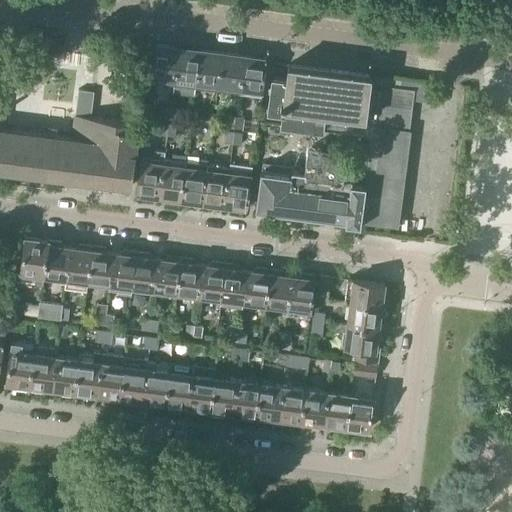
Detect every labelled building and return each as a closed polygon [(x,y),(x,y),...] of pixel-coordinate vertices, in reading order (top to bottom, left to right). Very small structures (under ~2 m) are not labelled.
[(151,77),(173,80),(178,47),(156,44),(151,77)] [(182,81),(195,82),(199,50),(178,47),(173,80),(173,84),(182,85),(182,81)] [(195,82),(217,85),(221,52),(199,50),(195,82)] [(217,85),(239,88),(243,55),(221,52),(217,85)] [(243,55),(239,88),(238,93),(261,96),(266,58),(243,55)] [(365,114),(369,85),(370,75),(288,65),(286,79),(272,77),(268,111),(282,113),(280,124),(323,129),(325,112),(365,118),(365,114)] [(400,87),(400,81),(401,79),(370,75),(369,85),(387,88),(387,86),(386,86),(386,85),(400,87)] [(417,83),(416,98),(444,99),(445,85),(417,83)] [(365,183),(360,222),(398,227),(398,225),(396,225),(399,200),(401,200),(401,199),(399,199),(403,165),(406,166),(406,164),(404,164),(408,131),(410,131),(410,130),(409,130),(411,115),(410,115),(413,90),(414,90),(414,89),(400,87),(386,85),(386,86),(387,86),(387,88),(369,85),(365,114),(374,116),(365,183)] [(78,87),(77,111),(93,112),(94,87),(78,87)] [(160,118),(169,119),(170,107),(162,106),(160,118)] [(170,107),(169,119),(177,120),(178,108),(170,107)] [(0,168),(44,174),(50,134),(2,128),(4,109),(0,108),(0,168)] [(192,110),(190,122),(212,124),(213,113),(192,110)] [(50,134),(44,174),(131,186),(138,129),(129,128),(130,122),(75,114),(72,137),(50,134)] [(226,126),(234,127),(235,116),(228,115),(226,126)] [(235,116),(234,127),(241,128),(243,117),(235,116)] [(242,130),(256,132),(258,120),(244,118),(242,130)] [(158,134),(167,135),(168,123),(160,122),(158,134)] [(168,123),(167,135),(175,136),(176,124),(168,123)] [(212,129),(204,128),(203,140),(210,141),(212,129)] [(224,143),(232,144),(233,132),(226,131),(224,143)] [(233,132),(232,144),(240,145),(242,133),(233,132)] [(360,224),(360,222),(365,183),(351,181),(351,176),(343,175),(346,154),(307,149),(304,170),(291,168),(291,166),(263,162),(262,170),(260,170),(255,208),(345,220),(345,222),(360,224)] [(136,192),(159,195),(163,158),(153,157),(153,161),(140,159),(136,192)] [(159,195),(180,198),(184,165),(171,163),(171,159),(163,158),(159,195)] [(180,198),(203,201),(207,164),(208,160),(200,159),(199,163),(185,161),(184,165),(180,198)] [(207,164),(203,201),(225,204),(229,171),(225,170),(226,166),(207,164)] [(229,171),(225,204),(247,207),(251,174),(229,171)] [(42,284),(43,275),(48,239),(25,236),(19,281),(42,284)] [(65,278),(69,246),(63,245),(61,241),(48,239),(43,275),(65,278)] [(65,278),(64,288),(86,290),(87,281),(92,245),(79,243),(76,247),(69,246),(65,278)] [(87,281),(109,284),(114,252),(107,251),(105,247),(92,245),(87,281)] [(109,284),(132,287),(136,251),(123,249),(120,253),(114,252),(109,284)] [(132,287),(154,289),(158,258),(152,257),(150,253),(136,251),(132,287)] [(0,254),(0,274),(14,276),(16,256),(0,254)] [(154,289),(176,292),(181,257),(168,255),(165,259),(158,258),(154,289)] [(176,292),(198,295),(203,264),(196,263),(194,258),(181,257),(176,292)] [(220,298),(221,298),(225,262),(212,261),(209,265),(203,264),(198,295),(205,296),(204,300),(220,302),(220,298)] [(220,302),(220,304),(242,307),(243,301),(247,269),(240,269),(239,264),(225,262),(221,298),(220,298),(220,302)] [(243,301),(265,304),(270,268),(257,266),(254,270),(247,269),(243,301)] [(265,304),(287,307),(291,275),(285,274),(283,270),(270,268),(265,304)] [(291,275),(287,307),(286,314),(309,317),(315,274),(301,272),(298,276),(291,275)] [(319,275),(316,297),(327,299),(330,276),(319,275)] [(347,278),(344,301),(350,302),(385,306),(387,291),(383,290),(384,283),(353,279),(347,278)] [(46,317),(60,319),(61,308),(62,303),(40,301),(39,305),(38,316),(46,317)] [(15,313),(38,316),(39,305),(16,302),(15,313)] [(350,302),(347,324),(378,328),(379,321),(383,322),(385,306),(350,302)] [(61,308),(60,319),(68,320),(70,309),(61,308)] [(314,311),(313,319),(324,321),(325,312),(314,311)] [(96,312),(95,323),(103,324),(105,313),(96,312)] [(114,315),(105,313),(103,324),(112,325),(114,315)] [(142,318),(141,329),(149,330),(150,319),(142,318)] [(14,319),(12,337),(15,337),(16,330),(25,331),(27,321),(14,319)] [(150,319),(149,330),(157,331),(159,321),(150,319)] [(324,321),(313,319),(311,335),(322,336),(324,321)] [(378,328),(347,324),(341,323),(340,330),(346,331),(345,346),(354,347),(352,358),(378,361),(381,334),(377,334),(378,328)] [(50,335),(59,336),(60,325),(52,324),(50,335)] [(185,335),(193,336),(194,325),(186,324),(185,335)] [(60,325),(59,336),(67,337),(68,326),(60,325)] [(194,325),(193,336),(201,337),(203,326),(194,325)] [(96,341),(104,342),(105,331),(97,330),(96,341)] [(229,341),(238,342),(239,331),(231,330),(229,341)] [(105,331),(104,342),(112,343),(113,332),(105,331)] [(239,331),(238,342),(246,343),(247,332),(239,331)] [(141,347),(149,348),(151,337),(142,336),(141,347)] [(283,336),(283,338),(282,348),(291,349),(292,337),(283,336)] [(151,337),(149,348),(157,349),(159,338),(151,337)] [(274,347),(282,348),(283,338),(275,337),(274,347)] [(16,386),(29,388),(35,344),(11,340),(6,381),(14,382),(16,386)] [(185,353),(194,354),(195,343),(187,341),(185,353)] [(195,343),(194,354),(202,355),(204,344),(195,343)] [(44,386),(51,387),(55,355),(56,355),(57,346),(35,344),(29,388),(41,390),(44,386)] [(232,359),(240,360),(241,349),(233,348),(232,359)] [(241,349),(240,360),(248,361),(249,350),(241,349)] [(79,358),(74,394),(86,396),(89,392),(97,393),(102,352),(94,351),(93,354),(79,352),(79,358)] [(107,398),(120,400),(124,364),(126,355),(102,352),(97,393),(105,394),(107,398)] [(276,365),(284,366),(286,354),(277,353),(276,365)] [(286,354),(284,366),(307,369),(308,357),(286,354)] [(61,392),(74,394),(79,358),(56,355),(55,355),(51,387),(60,388),(61,392)] [(124,364),(120,400),(132,402),(135,398),(143,399),(147,361),(148,359),(126,355),(124,364)] [(322,370),(330,371),(332,360),(323,359),(322,370)] [(332,360),(330,371),(338,372),(340,361),(332,360)] [(152,404),(165,406),(169,370),(170,364),(147,361),(143,399),(150,400),(152,404)] [(170,364),(165,406),(177,407),(180,404),(187,405),(193,364),(170,361),(170,364)] [(353,373),(376,376),(377,365),(354,362),(353,373)] [(193,364),(187,405),(195,406),(197,410),(210,412),(214,376),(216,367),(193,364)] [(225,410),(233,411),(237,379),(214,376),(210,412),(222,413),(225,410)] [(242,416),(256,418),(260,382),(237,379),(233,411),(240,412),(242,416)] [(270,415),(278,416),(282,385),(260,382),(256,418),(267,419),(270,415)] [(287,422),(300,424),(305,388),(282,385),(278,416),(285,418),(287,422)] [(315,421),(324,422),(328,391),(305,388),(300,424),(312,425),(315,421)] [(333,428),(346,429),(350,394),(328,391),(324,422),(331,423),(333,428)] [(350,394),(346,429),(358,431),(361,427),(369,428),(373,397),(350,394)]
